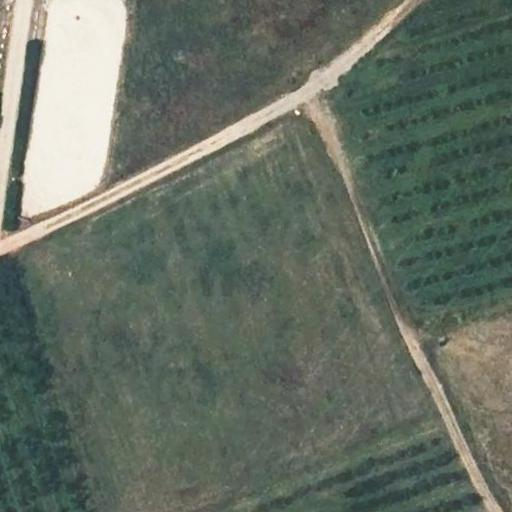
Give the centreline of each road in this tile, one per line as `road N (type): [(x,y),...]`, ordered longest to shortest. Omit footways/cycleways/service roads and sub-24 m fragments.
road 1 (track): [(0,253),(264,120),(429,0)]
road 2 (track): [(304,92),(449,422),(497,511)]
